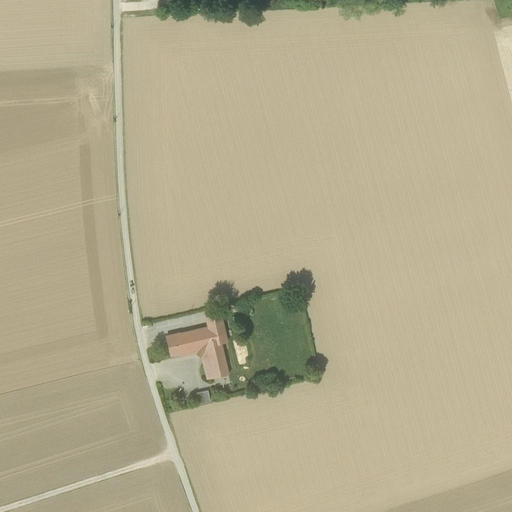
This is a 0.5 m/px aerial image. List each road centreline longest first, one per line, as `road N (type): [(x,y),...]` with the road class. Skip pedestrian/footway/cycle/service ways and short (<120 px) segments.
road 1 (unclassified): [(117,0),(120,167),(142,356),(196,511)]
road 2 (track): [(175,454),(0,511)]
